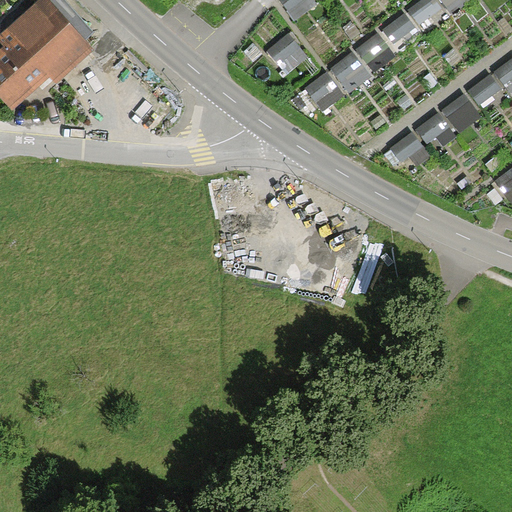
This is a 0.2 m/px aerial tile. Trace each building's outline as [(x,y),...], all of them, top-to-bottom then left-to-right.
[(57,86),(94,54),(84,44),(95,34),(64,0),(41,0),(0,36),(0,47),(1,49),(0,49),(0,102),(12,115),(52,80),(57,86)] [(0,0),(0,11),(13,0),(0,0)] [(282,0),(281,2),(298,23),(320,6),(315,0),(282,0)] [(435,0),(421,0),(413,17),(430,27),(443,4),(435,0)] [(442,0),(454,17),(477,0),(476,0),(442,0)] [(385,30),(396,45),(418,30),(407,14),(385,30)] [(378,76),(401,57),(381,33),(358,52),(378,76)] [(270,52),(290,76),(311,59),(292,35),(270,52)] [(357,52),(333,70),(353,96),(376,78),(357,52)] [(511,63),(497,71),(511,98),(511,97),(511,63)] [(310,83),(321,112),(346,103),(335,74),(310,83)] [(494,75),(470,91),(482,109),(506,93),(494,75)] [(432,155),(486,121),(470,97),(417,131),(432,155)] [(511,171),(500,178),(511,199),(511,171)]
